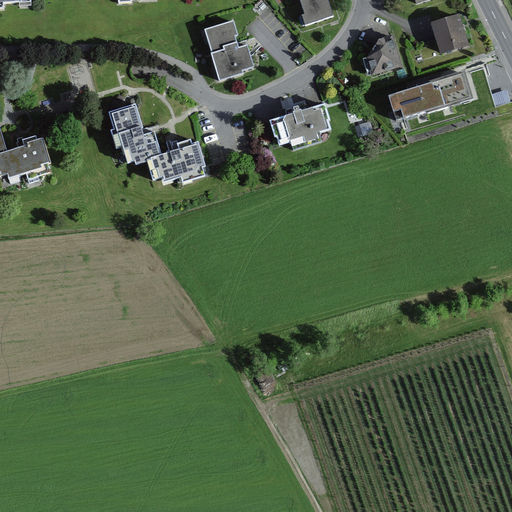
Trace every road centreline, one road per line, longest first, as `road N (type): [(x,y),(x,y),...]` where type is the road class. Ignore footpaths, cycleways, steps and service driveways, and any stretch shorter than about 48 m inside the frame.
road 1 (residential): [(362,0),(329,59),(258,101),(212,104),(141,67)]
road 2 (track): [(315,511),(215,299)]
road 3 (track): [(235,331),(13,387)]
